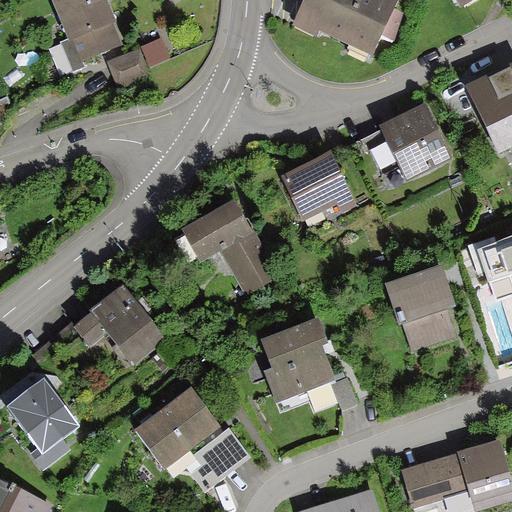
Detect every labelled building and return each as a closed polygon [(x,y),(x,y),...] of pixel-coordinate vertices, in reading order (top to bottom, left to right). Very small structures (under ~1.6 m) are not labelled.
[(114,46),(95,0),(45,0),(71,63),(114,46)] [(380,0),(295,0),(285,21),(363,60),(391,5),(380,0)] [(511,55),(456,83),(490,154),(511,143),(511,55)] [(133,56),(103,67),(112,91),(142,80),(133,56)] [(425,106),(375,128),(399,183),(449,161),(425,106)] [(315,151),(274,175),(305,227),(346,203),(315,151)] [(231,199),(176,226),(208,290),(263,263),(231,199)] [(511,247),(485,256),(501,308),(511,304),(511,247)] [(432,263),(380,283),(410,358),(461,338),(432,263)] [(117,281),(79,310),(124,368),(162,338),(117,281)] [(310,318),(252,341),(275,399),(334,376),(310,318)] [(44,384),(4,411),(35,457),(75,429),(44,384)] [(181,388),(123,430),(151,470),(209,428),(181,388)] [(511,488),(500,446),(408,472),(417,503),(472,488),(478,509),(511,499),(511,488)] [(50,511),(53,507),(0,482),(0,511),(50,511)] [(378,511),(373,495),(316,511),(378,511)]
